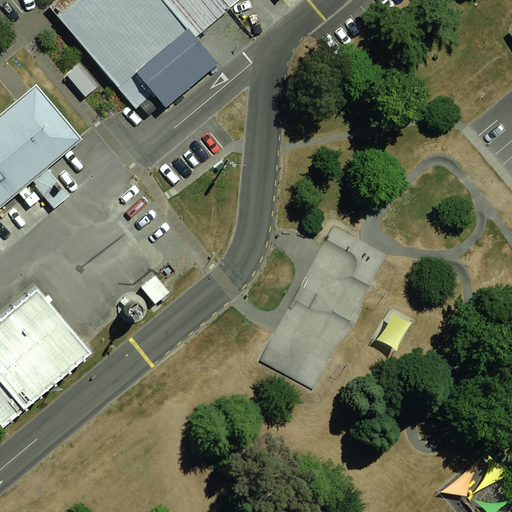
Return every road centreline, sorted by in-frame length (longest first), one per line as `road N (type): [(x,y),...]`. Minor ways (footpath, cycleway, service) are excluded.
road 1 (unclassified): [(0,470),(225,283),(253,242),(272,47)]
road 2 (residential): [(0,272),(272,47)]
